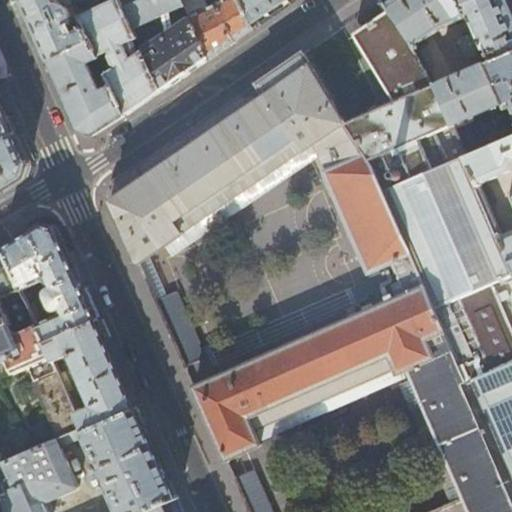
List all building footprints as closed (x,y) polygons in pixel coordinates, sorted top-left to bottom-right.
[(56,0),(21,0),(35,30),(49,61),(92,42),(85,27),(72,33),(69,28),(70,28),(71,26),(73,24),(73,22),(74,20),(74,17),(74,15),(73,13),(72,10),(71,9),(70,7),(68,6),(67,4),(64,3),(62,3),(60,3),(58,3),(56,0)] [(72,0),(81,18),(89,14),(83,0),(112,0),(114,3),(120,0),(72,0)] [(125,9),(121,0),(120,0),(114,3),(104,7),(98,10),(89,14),(81,18),(85,27),(92,42),(99,57),(112,51),(112,56),(117,66),(121,68),(107,75),(112,85),(126,115),(143,103),(162,89),(145,52),(132,58),(133,55),(129,47),(125,45),(139,38),(135,29),(125,9)] [(121,0),(125,9),(145,0),(121,0)] [(171,12),(184,6),(181,0),(145,0),(125,9),(135,29),(159,18),(171,12)] [(208,10),(202,0),(181,0),(184,6),(191,20),(209,60),(236,42),(236,41),(254,29),(253,28),(254,27),(242,0),(225,0),(220,4),(214,7),(208,10)] [(242,0),(254,27),(293,0),(242,0)] [(384,0),(391,9),(416,47),(416,48),(421,57),(427,54),(423,46),(426,44),(424,40),(441,28),(467,17),(466,14),(459,0),(384,0)] [(459,0),(466,14),(471,12),(494,62),(511,53),(511,23),(502,0),(459,0)] [(437,83),(421,57),(416,48),(416,47),(391,9),(355,34),(400,99),(388,104),(347,124),(376,168),(427,287),(511,484),(511,257),(502,234),(481,187),(469,158),(455,126),(437,83)] [(175,30),(171,12),(159,18),(163,38),(175,30)] [(144,50),(145,52),(162,89),(163,91),(187,75),(209,60),(191,20),(175,30),(163,38),(144,50)] [(475,34),(468,37),(476,53),(482,50),(475,34)] [(476,53),(468,37),(467,35),(459,39),(467,58),(476,54),(476,53)] [(100,59),(99,57),(92,42),(49,61),(64,95),(79,130),(94,134),(106,126),(126,115),(112,85),(102,89),(91,63),(100,59)] [(511,53),(494,62),(488,64),(506,105),(511,102),(511,53)] [(376,168),(347,124),(304,54),(202,123),(139,166),(113,181),(109,196),(125,231),(139,262),(316,144),(328,171),(327,171),(384,305),(364,313),(350,319),(194,387),(209,420),(227,460),(237,455),(263,444),(256,429),(396,368),(398,374),(408,369),(464,497),(429,511),(511,511),(511,484),(427,287),(376,168)] [(487,62),(437,83),(455,126),(506,105),(488,64),(487,62)] [(0,98),(0,192),(24,178),(29,163),(16,134),(0,98)] [(511,139),(469,158),(481,187),(485,186),(485,184),(511,172),(511,231),(506,235),(505,233),(502,234),(511,257),(511,139)] [(9,261),(22,291),(44,282),(44,283),(46,283),(50,290),(49,290),(48,290),(47,290),(46,291),(46,292),(45,293),(45,294),(45,295),(52,309),(52,310),(53,311),(54,311),(55,311),(56,311),(57,311),(58,311),(59,311),(60,315),(38,325),(46,344),(99,320),(78,273),(58,228),(43,224),(27,234),(4,249),(9,261)] [(38,325),(22,291),(9,261),(8,262),(0,266),(0,363),(8,360),(14,373),(29,367),(34,380),(33,380),(58,438),(83,427),(77,414),(55,363),(46,344),(38,325)] [(204,358),(176,292),(166,297),(194,360),(184,364),(185,367),(200,361),(199,360),(204,358)] [(166,325),(184,364),(194,360),(166,297),(156,301),(166,325)] [(364,313),(361,304),(346,310),(350,319),(364,313)] [(118,363),(99,320),(46,344),(55,363),(70,356),(93,407),(77,414),(83,427),(86,433),(138,408),(118,363)] [(157,451),(138,408),(86,433),(83,427),(58,438),(0,463),(0,493),(8,511),(47,511),(44,505),(77,491),(79,487),(61,448),(84,438),(97,466),(94,467),(95,469),(94,470),(93,471),(92,472),(92,473),(92,474),(92,475),(93,476),(95,482),(96,483),(97,483),(98,484),(100,484),(102,483),(103,486),(106,485),(117,511),(144,511),(178,497),(157,451)] [(244,473),(237,455),(227,460),(234,477),(244,473)] [(272,511),(253,469),(244,473),(261,511),(272,511)] [(261,511),(244,473),(234,477),(246,503),(247,506),(249,511),(261,511)] [(0,511),(8,511),(0,493),(0,511)] [(184,511),(178,497),(144,511),(184,511)]
